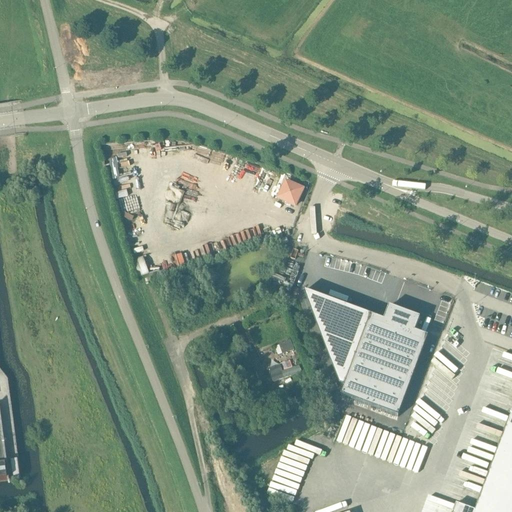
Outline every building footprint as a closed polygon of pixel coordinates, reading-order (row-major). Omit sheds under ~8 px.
[(286,182),(278,199),(295,206),(303,190),(286,182)] [(304,291),(304,293),(339,385),(344,387),(342,392),(341,396),(398,417),(428,337),(415,332),(420,319),(389,307),(384,321),(370,316),(304,291)] [(282,354),(282,355),(294,351),(290,341),(278,345),(279,346),(282,354)] [(283,373),(281,367),(266,372),(270,385),(302,374),(299,367),(283,373)] [(0,409),(6,454),(17,453),(9,380),(0,369),(0,409)] [(0,484),(10,483),(9,480),(20,479),(17,453),(6,454),(0,409),(0,484)] [(456,505),(453,511),(511,511),(511,410),(474,511),(456,505)]
